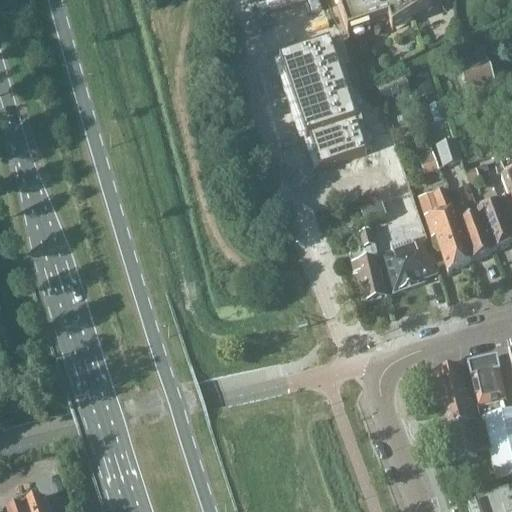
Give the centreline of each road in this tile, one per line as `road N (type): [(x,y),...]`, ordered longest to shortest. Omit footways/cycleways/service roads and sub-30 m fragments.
road 1 (primary): [(212,511),(54,0)]
road 2 (primary): [(0,68),(50,256),(134,511)]
road 3 (residential): [(350,368),(259,126),(228,0)]
road 4 (residential): [(422,511),(378,386),(398,354)]
